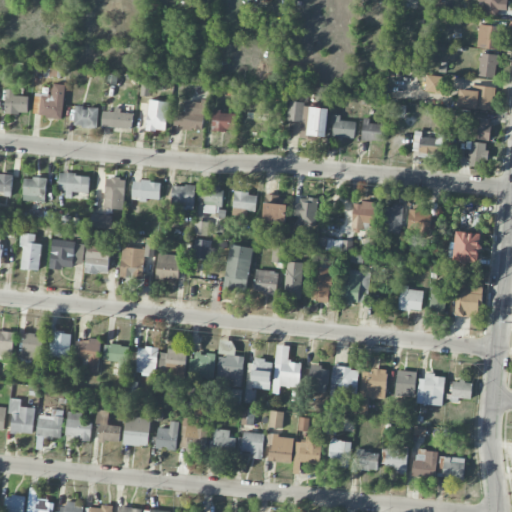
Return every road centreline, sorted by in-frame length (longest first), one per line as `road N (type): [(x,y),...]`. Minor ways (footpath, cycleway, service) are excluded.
road 1 (residential): [(511,189),(0,141)]
road 2 (residential): [(498,348),(0,297)]
road 3 (residential): [(462,511),(0,463)]
road 4 (tertiary): [(511,209),(492,399),(499,511)]
